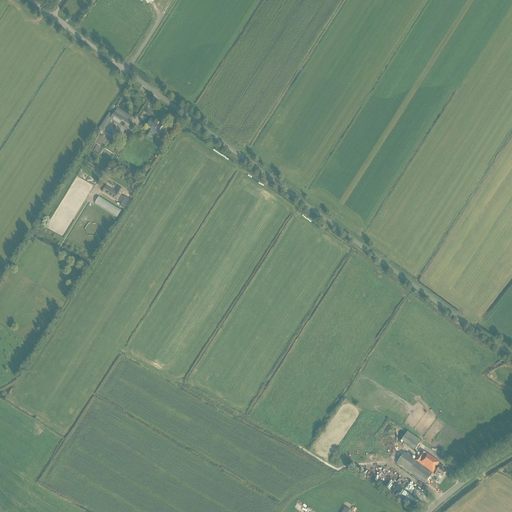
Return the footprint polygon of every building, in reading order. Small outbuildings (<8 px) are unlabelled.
[(127,130),(131,123),(124,118),(126,115),(117,109),(114,112),(111,117),(108,115),(104,121),(104,122),(108,124),(109,125),(111,120),(127,130)] [(147,127),(151,129),(149,132),(150,134),(156,138),(159,134),(159,133),(163,127),(152,120),(147,127)] [(69,188),(66,196),(74,196),(76,192),(76,202),(78,203),(78,206),(78,207),(78,214),(88,193),(88,196),(90,190),(90,192),(93,185),(78,179),(76,184),(73,184),(72,186),(73,192),(70,191),(72,188),(69,188)] [(115,192),(106,186),(102,192),(118,202),(124,191),(118,187),(115,192)] [(97,197),(94,203),(104,208),(107,201),(97,197)] [(407,433),(406,434),(401,442),(415,450),(421,441),(407,433)] [(439,469),(437,467),(438,466),(437,466),(439,462),(422,451),(416,461),(433,472),(434,472),(436,473),(435,475),(438,477),(439,476),(442,478),(446,472),(439,468),(439,469)] [(433,472),(416,461),(404,453),(396,465),(426,484),(433,472)]
